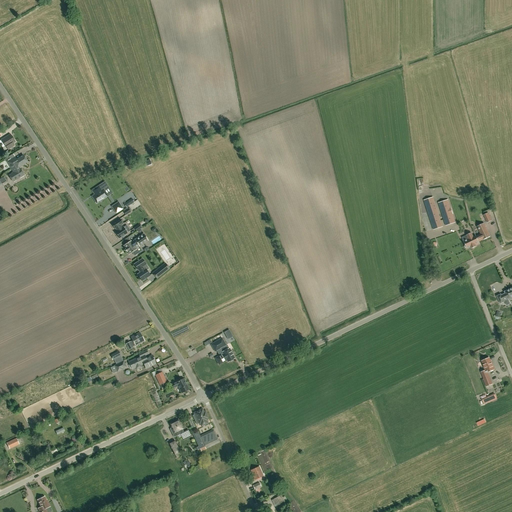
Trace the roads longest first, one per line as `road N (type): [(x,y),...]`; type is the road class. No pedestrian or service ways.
road 1 (unclassified): [(203,397),(0,85)]
road 2 (unclassified): [(203,397),(511,251)]
road 3 (unclassified): [(0,493),(203,397)]
road 4 (unclassified): [(255,511),(203,397)]
